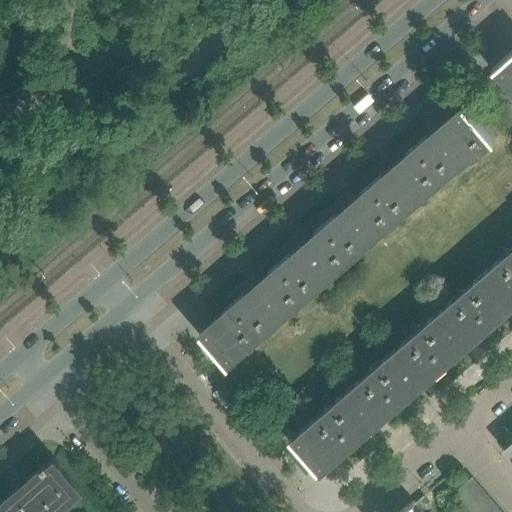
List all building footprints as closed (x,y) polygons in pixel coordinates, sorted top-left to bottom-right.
[(511,51),(493,68),(494,68),(495,68),(511,87),(511,51)] [(494,140),(465,106),(464,105),(463,106),(464,107),(433,133),(431,131),(416,144),(444,176),(471,154),(473,156),(492,140),(493,141),(494,140)] [(444,176),(416,144),(402,156),(404,159),(400,162),(391,169),(391,170),(387,173),(385,171),(371,183),(399,215),(444,176)] [(399,215),(371,183),(356,196),(358,198),(354,201),(353,202),(345,209),(342,212),(340,210),(325,222),(353,255),(399,215)] [(353,255),(325,222),(310,235),(312,237),(309,241),(308,240),(308,241),(305,238),(298,244),(300,247),(299,248),(300,248),(296,251),(294,249),(280,261),(308,294),(353,255)] [(511,255),(506,249),(462,288),(492,322),(505,310),(503,308),(507,304),(507,305),(511,300),(511,255)] [(308,294),(280,261),(265,274),(267,277),(263,280),(263,279),(254,287),(254,288),(250,291),(248,288),(235,300),(262,333),(308,294)] [(492,322),(462,288),(416,327),(446,361),(460,349),(458,347),(461,344),(462,344),(470,337),(471,336),(470,336),(474,333),(476,335),(492,322)] [(262,333),(235,300),(219,314),(221,316),(202,332),(201,331),(200,332),(228,366),(232,363),(230,361),(262,333)] [(446,361),(416,327),(372,367),(400,401),(414,389),(412,386),(416,383),(417,382),(425,376),(425,375),(428,372),(430,374),(446,361)] [(400,401),(372,367),(326,406),(355,440),(368,428),(366,425),(370,422),(370,423),(371,422),(379,415),(383,411),(385,414),(400,401)] [(355,440),(326,406),(292,437),(291,436),(290,436),(318,469),(319,468),(318,467),(337,451),(339,453),(355,440)] [(53,511),(59,508),(72,497),(73,498),(82,489),(55,458),(48,464),(46,462),(41,465),(42,466),(0,502),(0,507),(4,511),(53,511)] [(462,502),(479,488),(471,479),(473,477),(472,477),(454,493),(462,502)] [(469,511),(486,497),(480,490),(482,488),(480,489),(479,488),(462,502),(469,511)] [(470,511),(486,511),(494,506),(489,501),(491,499),(489,500),(486,497),(469,511),(470,511)] [(422,511),(413,501),(414,501),(414,500),(399,511),(422,511)]
